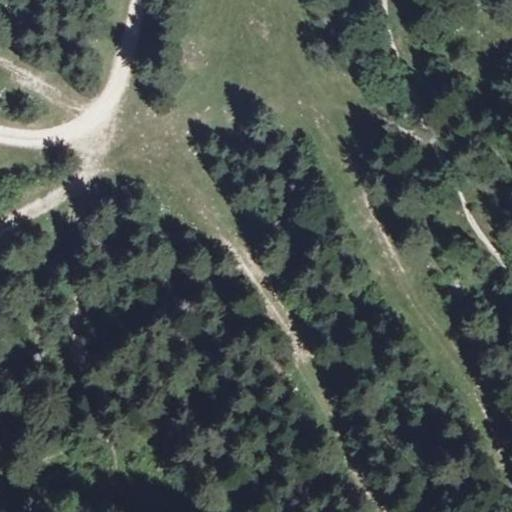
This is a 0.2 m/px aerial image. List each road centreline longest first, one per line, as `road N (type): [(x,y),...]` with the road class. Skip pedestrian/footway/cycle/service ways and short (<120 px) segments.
road 1 (track): [(375,511),(286,318),(201,191),(147,145)]
road 2 (track): [(511,467),(314,109)]
road 3 (track): [(274,95),(226,99),(145,126),(101,119)]
road 4 (track): [(139,0),(101,119)]
